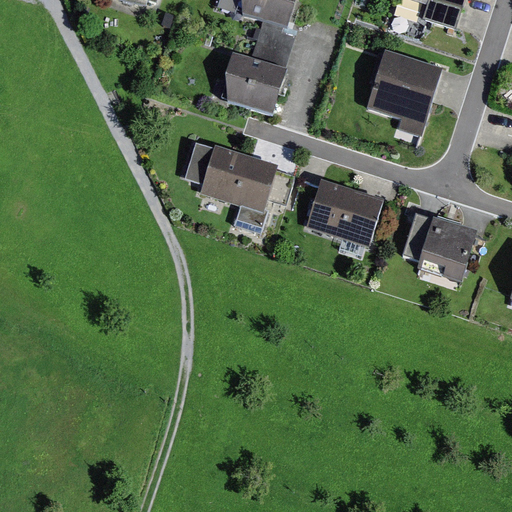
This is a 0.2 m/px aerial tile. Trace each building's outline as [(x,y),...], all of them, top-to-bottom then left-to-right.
[(286,0),(247,0),(282,12),(286,0)] [(462,0),(431,0),(427,12),(454,22),(462,0)] [(300,21),(265,10),(255,39),(233,32),(217,80),(274,99),(300,21)] [(441,61),(384,40),(366,87),(396,98),(388,120),(415,130),(441,61)] [(279,150),(197,124),(182,170),(264,196),(279,150)] [(383,188),(317,164),(300,212),(367,235),(383,188)] [(480,216),(432,199),(416,246),(464,263),(480,216)]
